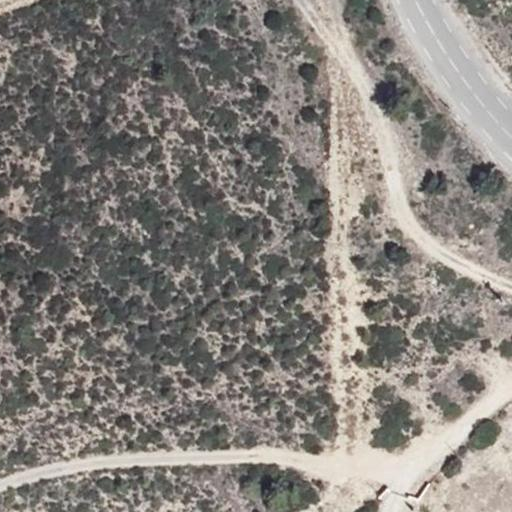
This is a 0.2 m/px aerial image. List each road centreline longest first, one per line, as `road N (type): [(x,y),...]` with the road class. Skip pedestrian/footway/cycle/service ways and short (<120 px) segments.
road 1 (track): [(319,0),(384,101),(422,227),(445,253),(511,286)]
road 2 (primary): [(511,132),(446,51),(420,0)]
